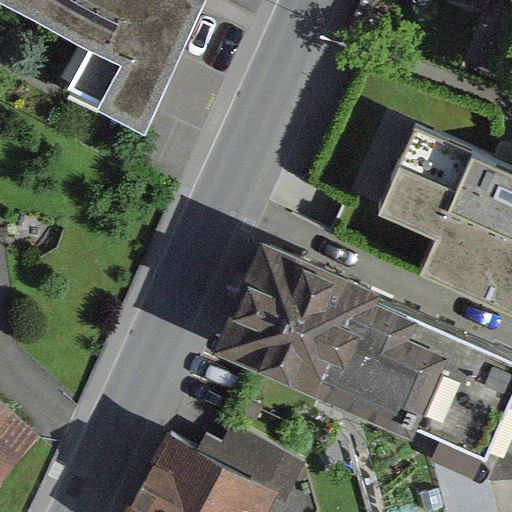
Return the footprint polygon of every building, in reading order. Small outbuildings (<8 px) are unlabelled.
[(67,75),(145,113),(200,0),(37,0),(92,26),(67,75)] [(511,160),(417,117),(380,198),(437,224),(422,257),(511,297),(511,160)] [(511,396),(511,361),(258,244),(215,335),(483,459),(511,396)] [(0,482),(40,438),(0,401),(0,482)] [(258,511),(267,497),(168,444),(131,511),(258,511)]
